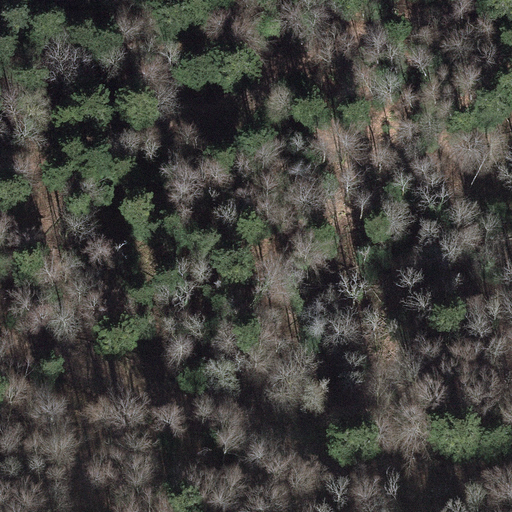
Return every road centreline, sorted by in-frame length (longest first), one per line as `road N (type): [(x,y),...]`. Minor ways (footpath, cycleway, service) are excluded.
road 1 (track): [(0,342),(106,368),(355,472),(394,479),(511,472)]
road 2 (track): [(476,0),(355,32),(0,172)]
